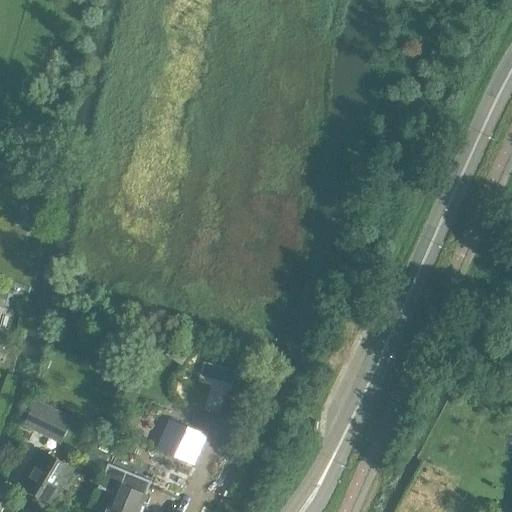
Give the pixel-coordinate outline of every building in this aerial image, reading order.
[(176,338),(166,356),(182,365),(192,348),(176,338)] [(35,402),(24,425),(61,442),(71,419),(35,402)] [(169,420),(158,448),(194,464),(206,436),(169,420)] [(106,433),(101,445),(112,450),(117,438),(106,433)] [(91,448),(86,459),(104,467),(109,456),(91,448)] [(72,469),(43,452),(22,487),(50,503),(51,502),(49,501),(59,484),(61,486),(72,469)] [(113,494),(105,511),(138,511),(141,504),(151,481),(107,463),(98,488),(113,494)]
